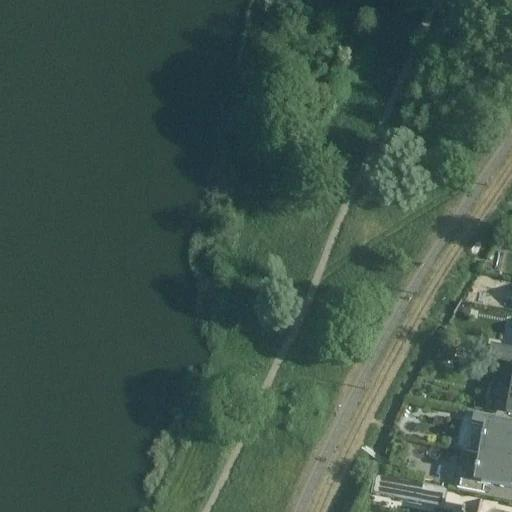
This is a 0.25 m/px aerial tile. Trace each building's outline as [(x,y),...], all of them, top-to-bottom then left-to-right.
[(511,295),(501,294),(500,301),(498,311),(511,313),(511,295)] [(489,360),(511,364),(511,349),(492,345),(489,360)] [(511,422),(474,415),(467,454),(511,462),(511,422)] [(511,462),(467,454),(458,494),(511,504),(511,462)] [(370,477),(367,495),(383,498),(386,480),(370,477)] [(444,509),(447,491),(399,482),(396,499),(444,509)]
